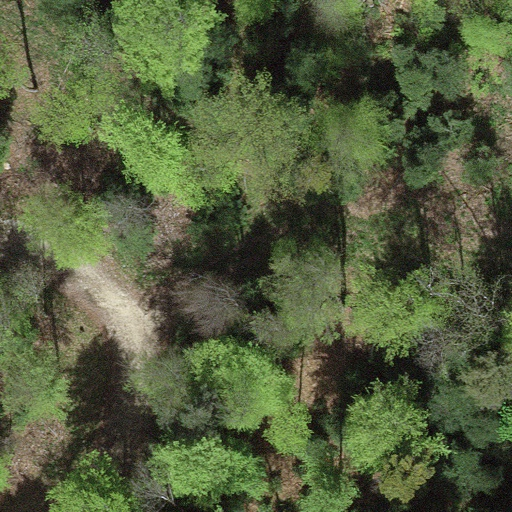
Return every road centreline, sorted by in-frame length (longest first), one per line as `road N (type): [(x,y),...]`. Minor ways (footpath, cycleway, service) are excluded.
road 1 (track): [(0,21),(185,123),(284,204),(352,238),(511,274)]
road 2 (track): [(258,0),(240,59),(238,118),(284,204),(274,240),(120,323)]
road 3 (track): [(66,511),(116,412),(130,362),(116,307),(85,267),(28,250),(0,256)]
